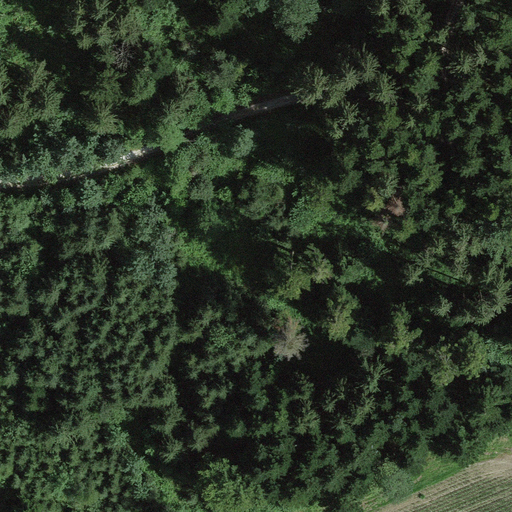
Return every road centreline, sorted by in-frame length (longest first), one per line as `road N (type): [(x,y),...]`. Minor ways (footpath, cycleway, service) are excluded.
road 1 (track): [(511,292),(427,174),(382,130),(339,109),(291,100),(233,113),(99,167),(0,185)]
road 2 (track): [(441,0),(425,20),(427,174)]
